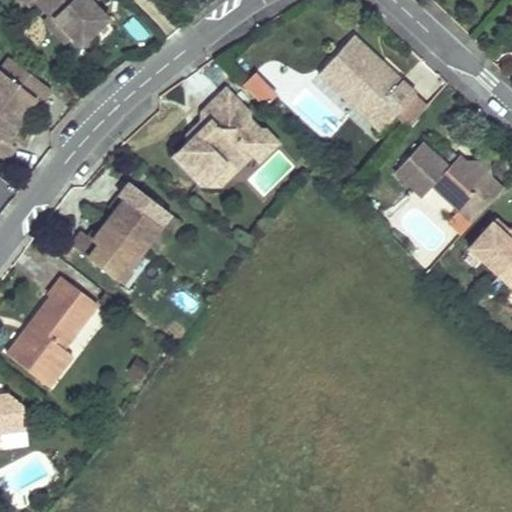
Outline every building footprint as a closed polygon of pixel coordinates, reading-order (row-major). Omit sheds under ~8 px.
[(32,0),(33,0),(48,16),(64,32),(69,37),(78,47),(105,20),(91,5),(85,0),(32,0)] [(64,32),(48,16),(42,22),(62,43),(69,37),(64,32)] [(380,62),(349,34),(314,73),(365,118),(381,101),(393,112),(412,91),(388,70),(381,78),(372,70),(380,62)] [(25,72),(10,60),(0,72),(0,75),(14,86),(25,72)] [(388,70),(380,62),(372,70),(381,78),(388,70)] [(255,69),(240,84),(262,107),(278,91),(255,69)] [(5,134),(21,114),(32,101),(38,105),(49,91),(25,72),(14,86),(0,75),(0,160),(1,162),(2,162),(12,150),(7,145),(0,140),(5,134)] [(198,186),(209,175),(208,175),(229,154),(249,152),(255,159),(273,141),(259,128),(256,131),(240,115),(243,112),(218,88),(194,113),(199,117),(203,121),(194,130),(197,133),(188,143),(185,139),(168,157),(198,186)] [(409,126),(425,105),(414,96),(398,117),(409,126)] [(38,105),(32,101),(21,114),(27,118),(38,105)] [(393,112),(381,101),(365,118),(378,129),(393,112)] [(203,121),(199,117),(181,135),(185,139),(188,143),(197,133),(194,130),(203,121)] [(12,139),(5,134),(0,140),(7,145),(12,139)] [(445,165),(418,140),(392,168),(421,194),(430,184),(471,221),(501,189),(486,177),(484,179),(463,161),(459,165),(451,158),(445,165)] [(229,172),(249,152),(229,154),(208,175),(209,175),(229,172)] [(463,161),(455,153),(451,158),(459,165),(463,161)] [(486,177),(488,158),(463,161),(484,179),(486,177)] [(154,202),(129,183),(117,198),(122,201),(91,240),(81,232),(70,247),(112,279),(123,265),(127,268),(127,267),(158,227),(143,215),(154,202)] [(168,214),(154,202),(143,215),(158,227),(168,214)] [(511,230),(510,233),(494,217),(467,246),(511,287),(511,230)] [(127,268),(123,265),(112,279),(121,286),(132,272),(127,267),(127,268)] [(49,297),(4,356),(47,389),(61,370),(52,363),(62,350),(96,306),(59,278),(47,295),(49,297)] [(71,358),(62,350),(52,363),(61,370),(71,358)] [(23,407),(4,392),(0,392),(0,434),(26,431),(23,407)]
